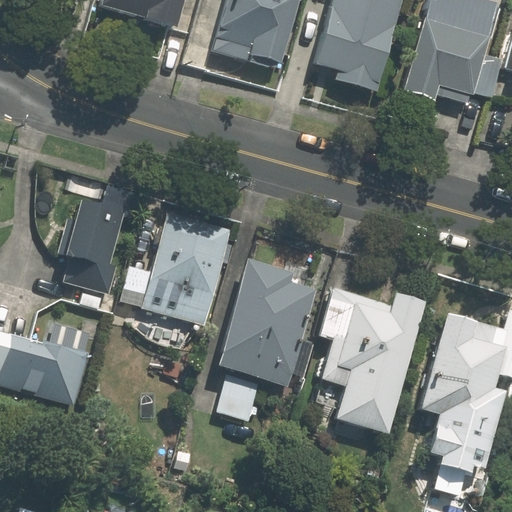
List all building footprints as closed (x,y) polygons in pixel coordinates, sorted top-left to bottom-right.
[(167,38),(176,0),(92,0),(89,13),(136,24),(135,31),(167,38)] [(240,51),(237,60),(270,69),(287,0),(218,0),(207,43),(240,51)] [(325,82),(369,95),(395,0),(320,0),(302,63),(328,70),(325,82)] [(462,93),(472,54),(488,1),(485,0),(417,0),(413,16),(410,16),(389,91),(422,99),(426,85),(461,95),(462,93)] [(481,98),(491,59),(472,54),(462,93),(481,98)] [(61,280),(111,292),(119,260),(113,259),(126,205),(83,194),(77,217),(68,215),(58,254),(67,257),(61,280)] [(207,323),(232,226),(170,210),(154,269),(151,268),(129,262),(119,301),(207,323)] [(291,375),(303,379),(314,343),(302,339),(317,287),(291,279),(294,270),(252,258),(220,365),(288,385),(291,375)] [(325,293),(312,339),(317,340),(309,370),(329,377),(327,385),(351,391),(343,421),(365,427),(371,406),(379,407),(381,400),(391,402),(419,305),(389,296),(385,310),(325,293)] [(437,313),(410,411),(475,429),(503,331),(437,313)] [(0,383),(74,402),(87,348),(50,339),(49,341),(0,328),(0,383)] [(259,382),(229,374),(219,410),(249,418),(259,382)] [(465,441),(454,482),(472,487),(484,446),(465,441)]
